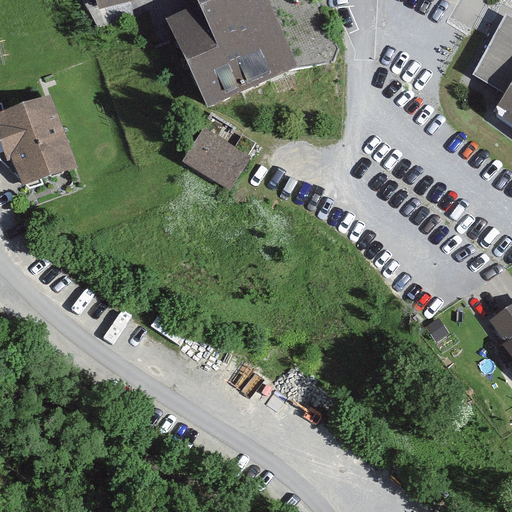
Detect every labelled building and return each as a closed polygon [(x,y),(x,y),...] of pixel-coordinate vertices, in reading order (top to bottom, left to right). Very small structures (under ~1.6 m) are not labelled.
[(138,0),(98,0),(105,19),(141,6),(138,0)] [(195,0),(205,20),(172,36),(207,109),(294,67),(273,24),(261,0),(195,0)] [(511,21),(506,18),(501,26),(472,79),(507,99),(492,125),(511,137),(511,21)] [(76,172),(47,102),(0,121),(0,129),(26,192),(76,172)] [(256,161),(205,133),(186,166),(237,194),(256,161)] [(511,359),(511,310),(489,326),(511,359)]
